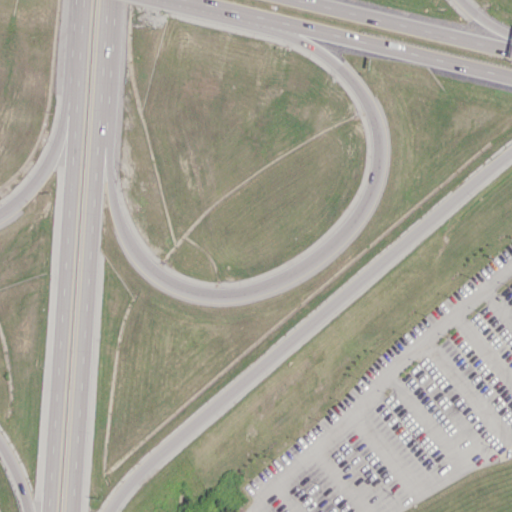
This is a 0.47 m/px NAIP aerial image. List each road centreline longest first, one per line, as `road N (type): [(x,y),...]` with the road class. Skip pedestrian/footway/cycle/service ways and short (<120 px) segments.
road 1 (trunk): [(279,21),(359,90),(380,150),(360,212),(335,242),(286,277),(222,296),(173,285),(149,269),(121,226),(99,119)]
road 2 (trunk): [(107,511),(159,454),(511,150)]
road 3 (trunk): [(72,511),(106,0)]
road 4 (trunk): [(78,81),(48,511)]
road 5 (trunk): [(279,21),(511,76)]
road 6 (trunk): [(511,50),(301,0)]
road 7 (trunk): [(78,81),(45,167),(0,215)]
